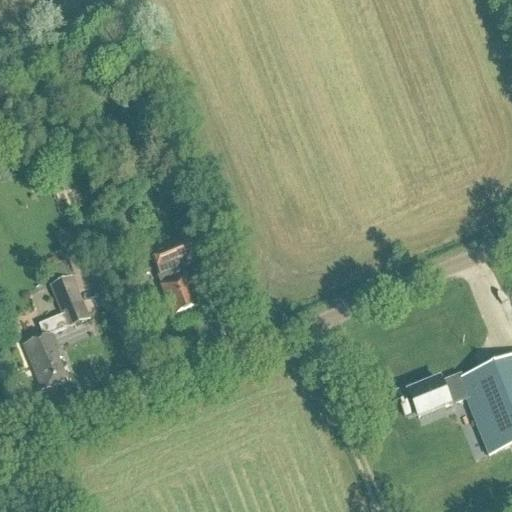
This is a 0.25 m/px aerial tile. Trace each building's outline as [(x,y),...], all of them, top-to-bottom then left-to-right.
[(139,156),(133,134),(116,139),(123,161),(139,156)] [(53,237),(61,256),(85,246),(78,227),(53,237)] [(511,239),(500,234),(493,248),(506,254),(511,242),(511,239)] [(151,257),(164,288),(160,289),(173,320),(198,310),(185,279),(184,279),(181,270),(207,260),(198,237),(151,257)] [(37,330),(42,342),(24,349),(41,393),(67,383),(59,363),(62,362),(53,338),(90,323),(72,281),(50,290),(62,320),(37,330)] [(511,362),(459,384),(460,386),(441,394),(437,385),(408,397),(418,421),(448,409),(447,407),(465,399),(490,459),(511,449),(511,362)] [(14,371),(17,378),(25,375),(22,368),(14,371)]
